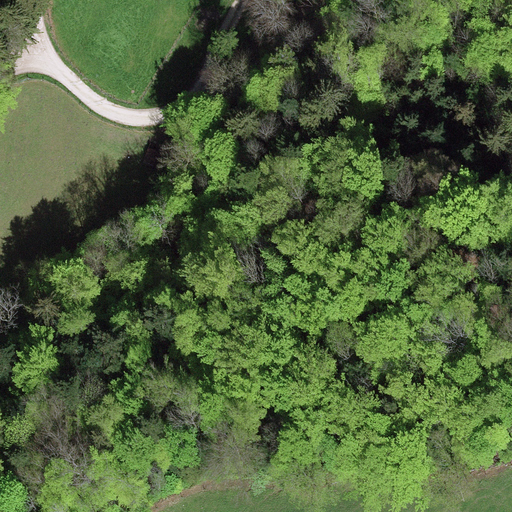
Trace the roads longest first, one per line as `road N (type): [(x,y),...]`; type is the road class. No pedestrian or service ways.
road 1 (track): [(355,0),(254,79),(194,104)]
road 2 (track): [(194,104),(150,116),(106,107),(65,78),(41,47)]
